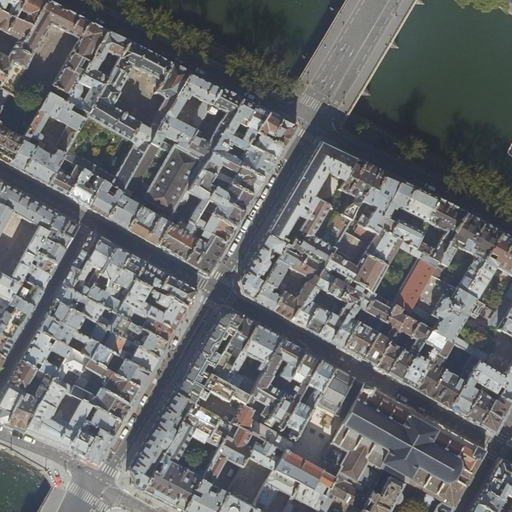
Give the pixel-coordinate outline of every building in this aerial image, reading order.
[(0,0),(0,12),(0,13),(5,3),(11,6),(6,16),(14,20),(14,19),(18,11),(23,0),(0,0)] [(0,13),(0,12),(0,73),(4,76),(0,83),(0,89),(7,94),(10,95),(48,25),(77,39),(50,86),(69,96),(82,72),(77,68),(78,66),(79,66),(81,63),(80,62),(82,59),(88,62),(105,31),(52,5),(47,2),(42,0),(23,0),(18,11),(21,13),(19,15),(23,18),(24,15),(25,15),(21,23),(14,19),(14,20),(6,16),(0,13)] [(117,59),(127,43),(122,40),(118,38),(105,31),(88,62),(82,72),(69,96),(64,103),(70,106),(81,112),(86,115),(107,78),(94,71),(98,63),(101,65),(103,61),(101,59),(104,52),(117,59)] [(163,60),(142,50),(141,50),(128,43),(127,43),(117,59),(107,78),(86,115),(63,156),(62,159),(81,170),(90,175),(95,178),(101,181),(121,193),(123,189),(149,144),(188,73),(170,64),(163,60)] [(195,131),(196,131),(206,113),(219,89),(204,81),(203,81),(188,73),(149,144),(171,154),(174,149),(183,154),(186,149),(195,131)] [(0,160),(7,164),(21,138),(0,127),(0,107),(7,94),(0,89),(0,160)] [(223,91),(219,89),(206,113),(210,115),(214,109),(224,114),(219,124),(217,125),(212,132),(213,133),(208,143),(197,138),(200,133),(196,131),(195,131),(186,149),(206,159),(210,153),(222,133),(229,121),(241,100),(223,91)] [(21,138),(7,164),(32,178),(33,179),(46,187),(62,159),(63,156),(86,115),(81,112),(78,117),(67,111),(70,106),(64,103),(47,94),(37,110),(21,138)] [(229,121),(236,125),(241,127),(253,106),(245,102),(241,100),(229,121)] [(258,108),(253,106),(241,127),(246,130),(243,135),(240,136),(237,135),(234,139),(247,146),(254,134),(266,113),(258,108)] [(273,116),(266,113),(254,134),(261,137),(265,132),(271,135),(280,119),(273,116)] [(287,123),(280,119),(271,135),(268,140),(282,148),(294,127),(287,123)] [(232,132),(236,125),(229,121),(222,133),(234,139),(237,135),(232,132)] [(222,133),(210,153),(264,179),(269,169),(275,160),(247,146),(234,139),(222,133)] [(280,150),(282,148),(268,140),(261,137),(254,134),(247,146),(275,160),(280,150)] [(276,215),(266,233),(279,241),(280,238),(285,241),(283,243),(284,244),(289,247),(316,201),(309,197),(325,171),(334,176),(332,179),(341,184),(356,160),(340,152),(320,142),(315,150),(295,183),(292,189),(276,215)] [(131,192),(136,195),(143,199),(143,200),(168,214),(170,211),(174,205),(183,190),(187,192),(200,171),(206,159),(186,149),(183,154),(174,149),(171,154),(149,144),(123,189),(130,193),(131,192)] [(263,180),(264,179),(210,153),(206,159),(200,171),(219,180),(253,197),(263,180)] [(81,170),(62,159),(46,187),(55,192),(66,198),(81,170)] [(318,240),(311,236),(328,208),(316,201),(289,247),(292,248),(298,252),(323,266),(342,233),(360,201),(378,170),(370,166),(361,162),(356,160),(341,184),(338,190),(345,194),(334,212),(335,213),(318,240)] [(76,203),(86,209),(101,181),(95,178),(90,187),(84,184),(90,175),(81,170),(66,198),(76,203)] [(381,171),(378,170),(360,201),(367,205),(385,173),(381,171)] [(159,249),(184,263),(197,240),(199,236),(202,231),(192,225),(196,219),(201,210),(202,210),(207,201),(211,194),(219,180),(200,171),(187,192),(183,190),(174,205),(176,206),(184,206),(187,200),(189,195),(199,201),(187,223),(180,219),(175,228),(170,224),(175,214),(170,211),(168,214),(164,222),(168,225),(155,247),(159,249)] [(392,177),(385,173),(367,205),(365,209),(372,213),(368,219),(362,215),(357,224),(358,225),(375,235),(378,229),(374,226),(400,181),(398,180),(392,177)] [(244,211),(253,197),(219,180),(211,194),(220,200),(216,207),(207,201),(202,210),(211,216),(234,229),(239,220),(244,211)] [(94,213),(105,219),(121,193),(101,181),(86,209),(94,213)] [(405,183),(400,181),(374,226),(378,229),(389,235),(413,187),(405,183)] [(43,238),(57,214),(34,202),(4,185),(0,183),(0,316),(2,312),(6,305),(11,296),(33,308),(38,299),(42,292),(24,282),(20,280),(25,272),(29,265),(31,260),(35,254),(43,238)] [(425,193),(413,187),(389,235),(397,240),(400,236),(401,236),(401,237),(401,238),(402,239),(403,240),(405,240),(406,239),(409,240),(409,242),(408,246),(414,249),(417,241),(421,233),(404,224),(409,215),(426,223),(437,198),(425,193)] [(114,224),(125,231),(139,207),(143,200),(143,199),(136,195),(131,203),(127,200),(131,192),(130,193),(123,189),(121,193),(105,219),(114,224)] [(449,205),(437,198),(426,223),(445,232),(441,237),(434,250),(417,241),(414,249),(436,262),(466,213),(455,207),(449,205)] [(141,239),(155,247),(168,225),(164,222),(139,207),(125,231),(141,239)] [(481,220),(466,213),(436,262),(429,274),(439,280),(446,266),(445,266),(456,247),(475,257),(470,266),(478,270),(501,231),(481,220)] [(58,215),(57,214),(43,238),(54,244),(68,221),(58,215)] [(226,242),(234,229),(211,216),(206,224),(196,219),(192,225),(202,231),(225,244),(226,242)] [(76,225),(68,221),(54,244),(65,251),(70,242),(78,227),(76,225)] [(418,261),(393,305),(394,306),(401,310),(407,312),(408,311),(429,274),(436,262),(414,249),(408,246),(397,240),(389,235),(378,229),(375,235),(358,225),(354,232),(368,239),(369,236),(372,238),(355,268),(350,265),(362,244),(342,233),(323,266),(336,274),(354,284),(361,288),(367,291),(370,293),(397,248),(418,261)] [(193,268),(206,275),(216,258),(223,246),(225,244),(202,231),(199,236),(204,239),(202,243),(197,240),(184,263),(193,268)] [(511,237),(501,231),(478,270),(470,266),(467,270),(465,269),(462,275),(463,276),(455,289),(475,301),(491,274),(495,276),(500,275),(502,272),(511,277),(511,282),(495,312),(498,314),(503,317),(511,302),(511,237)] [(81,251),(71,267),(80,272),(100,238),(94,235),(91,233),(82,249),(81,251)] [(245,297),(251,301),(263,282),(266,275),(263,274),(261,277),(258,275),(259,272),(260,272),(263,271),(268,264),(268,262),(270,262),(271,259),(272,259),(274,257),(276,258),(284,244),(283,243),(279,241),(266,233),(253,255),(238,280),(237,282),(238,288),(240,295),(245,297)] [(62,257),(65,251),(54,244),(43,238),(35,254),(57,265),(62,257)] [(102,239),(100,238),(80,272),(70,289),(80,295),(85,298),(98,275),(115,246),(102,239)] [(282,293),(279,297),(271,312),(277,315),(290,322),(323,266),(298,252),(296,257),(289,253),(292,248),(289,247),(284,244),(276,258),(266,275),(263,282),(274,288),(282,293)] [(115,246),(98,275),(113,283),(129,255),(127,253),(115,246)] [(37,263),(34,268),(50,277),(54,270),(57,265),(35,254),(31,260),(37,263)] [(132,256),(129,255),(113,283),(100,306),(106,309),(115,314),(122,303),(134,280),(144,263),(132,256)] [(159,271),(144,263),(134,280),(149,289),(152,290),(158,293),(167,276),(159,271)] [(50,278),(50,277),(34,268),(29,265),(25,272),(28,274),(24,282),(42,292),(46,285),(50,278)] [(296,325),(303,329),(321,299),(324,293),(332,280),(336,274),(323,266),(290,322),(296,325)] [(70,270),(61,285),(70,289),(80,272),(71,267),(70,270)] [(28,274),(25,272),(20,280),(24,282),(28,274)] [(511,323),(503,318),(503,317),(498,314),(491,325),(511,337),(511,361),(503,377),(482,364),(486,355),(454,337),(475,301),(455,289),(439,280),(429,274),(408,311),(433,326),(431,329),(429,331),(443,339),(451,344),(471,355),(478,359),(467,378),(473,382),(475,383),(488,390),(499,396),(511,402),(511,323)] [(100,306),(113,283),(98,275),(85,298),(100,306)] [(179,283),(167,276),(158,293),(186,309),(191,301),(196,292),(179,283)] [(137,311),(142,303),(149,289),(134,280),(122,303),(137,311)] [(345,287),(332,280),(324,293),(337,300),(345,287)] [(271,312),(279,297),(272,293),(274,288),(263,282),(251,301),(261,306),(271,312)] [(322,339),(328,343),(358,293),(361,288),(354,284),(351,290),(345,287),(337,300),(344,304),(336,317),(333,315),(337,308),(334,306),(329,313),(316,336),(322,339)] [(57,292),(54,299),(72,310),(77,301),(80,295),(70,289),(61,285),(57,292)] [(272,293),(279,297),(282,293),(274,288),(272,293)] [(162,314),(148,306),(143,315),(173,331),(180,320),(180,319),(186,309),(158,293),(152,290),(150,293),(152,294),(151,296),(152,297),(152,298),(157,300),(155,303),(165,309),(162,314)] [(333,346),(340,350),(356,323),(350,319),(357,308),(363,312),(374,295),(370,293),(367,291),(364,296),(358,293),(328,343),(333,346)] [(85,305),(79,315),(84,317),(94,323),(98,317),(100,318),(106,309),(100,306),(85,298),(80,295),(77,301),(85,305)] [(382,326),(384,323),(391,311),(394,306),(393,305),(385,301),(382,306),(377,303),(380,298),(374,295),(363,312),(372,317),(371,319),(375,322),(377,319),(381,321),(380,323),(380,324),(380,325),(382,326)] [(24,325),(33,308),(11,296),(6,305),(12,308),(11,310),(13,311),(10,316),(2,312),(0,316),(0,334),(14,342),(24,325)] [(75,332),(84,317),(79,315),(72,310),(54,299),(51,304),(47,311),(45,316),(75,332)] [(309,332),(316,336),(329,313),(326,312),(328,309),(325,308),(323,310),(322,309),(326,302),(321,299),(303,329),(309,332)] [(511,323),(511,302),(503,317),(503,318),(511,323)] [(115,314),(140,328),(167,343),(170,337),(173,331),(143,315),(137,311),(122,303),(115,314)] [(137,311),(143,315),(148,306),(142,303),(137,311)] [(110,332),(132,344),(140,328),(115,314),(106,309),(100,318),(98,317),(94,323),(96,324),(106,330),(110,332)] [(366,364),(373,368),(404,317),(407,312),(401,310),(398,314),(391,311),(384,323),(392,326),(389,331),(384,338),(377,334),(361,361),(366,364)] [(180,380),(177,385),(199,398),(203,400),(208,392),(226,402),(229,397),(241,404),(242,405),(247,396),(248,395),(235,388),(222,381),(213,376),(208,374),(206,376),(199,373),(204,364),(212,368),(219,356),(211,352),(223,332),(230,337),(241,317),(230,311),(219,314),(206,336),(188,366),(183,375),(180,380)] [(88,339),(84,337),(80,335),(75,332),(45,316),(41,323),(36,331),(49,338),(54,340),(65,346),(68,341),(70,336),(77,341),(85,345),(80,355),(89,359),(97,344),(88,339)] [(227,342),(234,346),(240,349),(254,324),(243,318),(241,317),(230,337),(227,342)] [(378,371),(386,375),(401,350),(393,346),(401,332),(409,337),(416,324),(404,317),(373,368),(378,371)] [(351,356),(361,361),(377,334),(356,323),(340,350),(351,356)] [(97,344),(106,330),(96,324),(88,339),(97,344)] [(277,337),(254,324),(240,349),(239,351),(230,366),(228,370),(222,381),(235,388),(248,395),(255,382),(243,375),(241,378),(234,374),(245,354),(260,362),(256,369),(261,372),(265,365),(281,339),(277,337)] [(392,378),(399,382),(415,355),(424,341),(429,331),(416,324),(409,337),(401,350),(386,375),(392,378)] [(165,347),(167,343),(140,328),(132,344),(158,358),(160,355),(162,351),(165,347)] [(28,345),(20,361),(32,368),(35,363),(40,365),(37,370),(53,379),(58,369),(43,361),(49,350),(64,359),(70,349),(65,346),(54,340),(51,345),(47,342),(49,338),(36,331),(28,345)] [(405,386),(413,390),(443,339),(429,331),(424,341),(433,346),(430,352),(428,351),(423,359),(415,355),(399,382),(403,384),(405,386)] [(153,367),(158,358),(132,344),(110,332),(102,347),(149,374),(153,367)] [(14,342),(0,334),(0,356),(5,359),(10,350),(14,342)] [(252,398),(264,405),(271,409),(281,392),(278,390),(266,384),(280,360),(285,363),(278,376),(284,379),(287,381),(290,377),(304,352),(292,345),(281,339),(265,365),(261,372),(255,382),(248,395),(247,396),(252,398)] [(430,400),(448,410),(467,378),(478,359),(471,355),(462,370),(463,371),(458,379),(436,366),(442,359),(443,359),(451,344),(443,339),(413,390),(430,400)] [(234,346),(227,342),(219,356),(212,368),(212,369),(216,371),(213,376),(222,381),(228,370),(230,366),(224,363),(234,346)] [(144,382),(149,374),(102,347),(97,344),(89,359),(103,368),(106,362),(113,367),(113,368),(117,371),(115,374),(140,389),(144,382)] [(50,443),(66,449),(82,420),(87,411),(89,409),(90,406),(81,400),(67,423),(52,414),(64,392),(68,394),(69,394),(74,385),(78,377),(83,368),(89,359),(80,355),(76,353),(78,349),(75,348),(73,351),(70,349),(64,359),(58,369),(53,379),(23,432),(50,443)] [(304,352),(290,377),(293,379),(298,381),(291,396),(281,392),(271,409),(266,418),(263,423),(269,426),(273,419),(279,423),(275,429),(278,431),(282,425),(297,399),(305,384),(319,360),(312,356),(304,352)] [(83,368),(91,373),(101,378),(101,377),(107,379),(110,372),(103,368),(89,359),(83,368)] [(313,389),(320,392),(333,368),(326,364),(319,360),(305,384),(313,389)] [(0,395),(0,421),(4,423),(22,392),(30,379),(36,370),(32,368),(20,361),(14,372),(0,395)] [(91,373),(83,368),(78,377),(87,381),(91,373)] [(313,404),(331,414),(352,378),(350,377),(338,371),(333,368),(320,392),(313,404)] [(12,427),(23,432),(53,379),(37,370),(36,370),(30,379),(39,385),(31,398),(22,392),(4,423),(3,424),(12,427)] [(115,374),(110,372),(107,379),(101,389),(130,406),(136,397),(140,389),(115,374)] [(78,377),(74,385),(82,390),(87,381),(78,377)] [(293,379),(290,377),(287,381),(285,385),(288,387),(293,379)] [(469,421),(477,426),(493,401),(485,396),(488,390),(475,383),(473,386),(479,389),(478,392),(470,387),(473,382),(467,378),(448,410),(455,413),(467,420),(469,421)] [(284,379),(278,390),(281,392),(285,385),(287,381),(284,379)] [(293,379),(288,387),(285,385),(281,392),(291,396),(298,381),(293,379)] [(368,388),(363,384),(356,396),(350,406),(343,420),(340,425),(331,441),(322,457),(324,458),(340,467),(336,472),(337,473),(352,481),(356,483),(364,488),(371,492),(383,471),(439,501),(452,509),(464,488),(484,452),(471,444),(441,428),(442,426),(436,423),(435,424),(434,423),(434,424),(431,422),(429,420),(428,421),(419,416),(419,415),(417,414),(417,415),(414,413),(414,412),(413,412),(414,411),(410,409),(408,407),(407,409),(373,390),(368,388)] [(90,395),(82,390),(74,385),(69,394),(81,400),(90,406),(91,407),(95,399),(90,395)] [(195,405),(199,398),(177,385),(175,388),(173,392),(193,403),(195,405)] [(95,399),(91,407),(120,423),(125,414),(130,406),(101,389),(95,399)] [(320,392),(313,389),(305,404),(311,407),(313,404),(320,392)] [(134,487),(141,491),(157,464),(152,462),(160,448),(165,451),(174,435),(172,434),(173,432),(173,431),(171,429),(178,417),(177,416),(182,407),(189,410),(193,403),(173,392),(162,410),(157,418),(146,437),(132,461),(126,472),(127,474),(129,476),(130,479),(130,482),(130,485),(134,487)] [(252,398),(247,396),(242,405),(247,407),(252,398)] [(504,417),(511,403),(511,402),(499,396),(496,402),(493,401),(477,426),(484,430),(494,435),(504,417)] [(199,398),(195,405),(199,407),(203,400),(199,398)] [(293,440),(311,407),(305,404),(297,399),(282,425),(291,430),(287,436),(293,440)] [(160,501),(181,511),(204,471),(200,469),(198,472),(193,470),(193,469),(193,468),(192,465),(193,463),(185,458),(180,466),(175,464),(194,430),(219,445),(230,425),(226,423),(223,428),(215,424),(218,418),(199,407),(195,405),(193,403),(189,410),(187,412),(185,411),(182,416),(185,417),(174,435),(165,451),(157,464),(141,491),(160,501)] [(230,423),(231,423),(257,438),(282,452),(285,454),(286,453),(293,440),(287,436),(278,431),(275,429),(269,426),(263,423),(266,418),(259,414),(247,407),(242,405),(241,404),(240,405),(240,406),(239,407),(238,409),(237,411),(233,417),(230,423)] [(271,409),(264,405),(259,414),(266,418),(271,409)] [(117,428),(120,423),(91,407),(90,406),(89,409),(94,412),(90,420),(87,419),(90,413),(87,411),(82,420),(97,428),(112,437),(117,428)] [(67,450),(81,457),(97,428),(82,420),(66,449),(67,450)] [(215,511),(226,493),(214,486),(212,490),(210,490),(208,494),(205,493),(224,459),(240,468),(246,456),(257,438),(231,423),(230,425),(219,445),(204,471),(181,511),(215,511)] [(88,461),(96,466),(105,449),(112,437),(97,428),(81,457),(88,461)] [(282,452),(257,438),(246,456),(272,471),(273,469),(282,452)] [(333,479),(317,470),(286,453),(285,454),(282,452),(273,469),(298,483),(318,494),(323,486),(328,488),(333,479)] [(317,470),(333,479),(337,473),(336,472),(340,467),(324,458),(317,470)] [(494,470),(490,477),(508,488),(510,485),(508,484),(509,482),(511,483),(511,488),(511,490),(511,467),(499,460),(498,462),(494,470)] [(262,511),(261,511),(267,501),(269,503),(275,493),(272,491),(274,487),(291,496),(298,483),(273,469),(272,471),(252,506),(248,511),(262,511)] [(323,497),(316,510),(315,511),(360,511),(361,510),(363,506),(371,492),(364,488),(361,493),(349,486),(349,485),(352,481),(337,473),(333,479),(328,488),(323,497)] [(387,511),(392,503),(395,503),(397,502),(399,500),(399,498),(399,496),(398,494),(403,485),(389,477),(378,496),(371,492),(363,506),(366,507),(369,501),(373,504),(368,511),(365,511),(361,510),(360,511),(387,511)] [(487,483),(482,490),(501,501),(504,503),(505,500),(504,499),(503,498),(505,495),(511,499),(511,497),(511,490),(508,488),(490,477),(487,483)] [(356,483),(352,481),(349,485),(349,486),(361,493),(364,488),(356,483)] [(291,497),(316,510),(323,497),(318,494),(298,483),(291,496),(291,497)] [(248,511),(252,506),(243,501),(244,499),(230,492),(232,488),(229,486),(226,493),(215,511),(248,511)] [(479,496),(475,503),(490,511),(494,511),(496,508),(497,508),(501,501),(482,490),(479,496)] [(289,511),(289,510),(291,507),(291,506),(291,505),(290,504),(292,500),(289,499),(281,511),(289,511)] [(439,501),(432,511),(450,511),(452,509),(439,501)] [(504,511),(508,505),(504,503),(501,501),(497,508),(496,508),(494,511),(490,511),(475,503),(472,509),(470,511),(504,511)]
